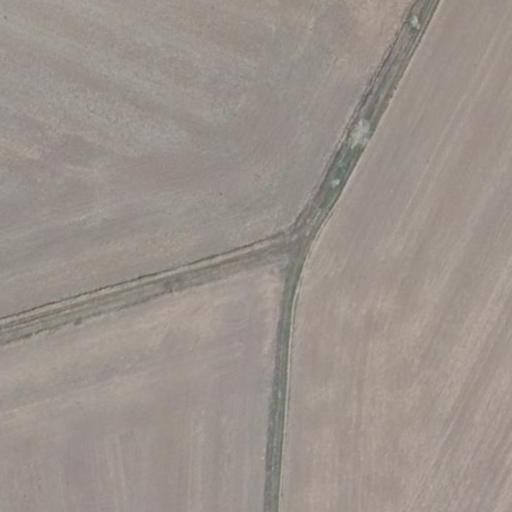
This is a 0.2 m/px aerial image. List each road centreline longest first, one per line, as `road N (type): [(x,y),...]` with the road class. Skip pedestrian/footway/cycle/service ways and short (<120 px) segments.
road 1 (track): [(0,332),(299,246)]
road 2 (track): [(299,246),(425,0)]
road 3 (track): [(283,511),(299,246)]
